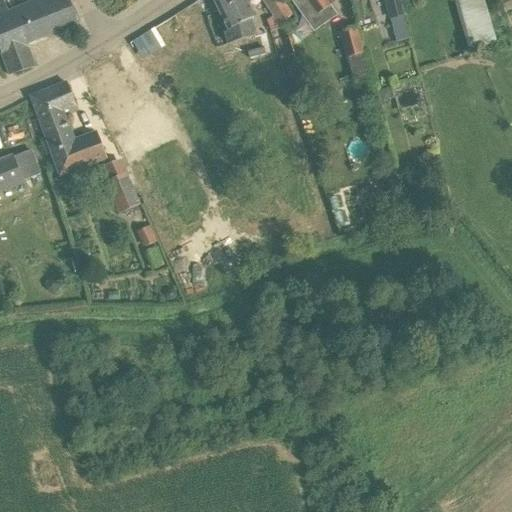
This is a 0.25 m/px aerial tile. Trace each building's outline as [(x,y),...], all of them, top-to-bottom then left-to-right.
[(27,45),(63,31),(79,26),(68,0),(38,0),(9,13),(3,0),(2,0),(0,1),(0,49),(10,76),(35,68),(27,45)] [(244,0),(213,0),(228,31),(225,32),(229,45),(255,36),(251,21),(254,19),(244,0)] [(281,0),(265,0),(264,1),(279,24),(292,16),(281,0)] [(290,0),(307,23),(331,6),(326,0),(290,0)] [(400,0),(386,0),(397,43),(409,40),(403,16),(404,16),(400,0)] [(483,0),(453,0),(468,48),(496,39),(483,0)] [(175,13),(128,43),(139,61),(186,31),(175,13)] [(287,27),(271,32),(279,60),(295,55),(287,27)] [(361,54),(362,54),(356,30),(340,35),(353,82),(368,78),(361,54)] [(125,165),(155,152),(116,60),(86,73),(125,165)] [(75,106),(67,84),(31,98),(60,176),(105,159),(96,135),(74,144),(62,112),(75,106)] [(391,88),(377,92),(380,106),(386,105),(388,104),(390,102),(391,100),(392,98),(393,95),(391,88)] [(0,192),(42,176),(31,150),(13,157),(0,162),(0,192)] [(117,164),(105,169),(109,181),(102,184),(110,204),(114,203),(118,212),(134,205),(117,164)] [(419,193),(414,190),(409,191),(406,198),(407,203),(413,206),(418,204),(421,199),(419,193)] [(147,227),(136,232),(143,247),(154,241),(147,227)] [(157,246),(144,252),(151,269),(164,263),(157,246)] [(48,292),(53,294),(58,292),(61,287),(59,282),(54,280),(49,281),(46,286),(48,292)] [(166,295),(166,299),(170,301),(174,301),(177,297),(176,293),(172,290),(168,291),(166,295)] [(257,362),(233,368),(238,383),(261,377),(257,362)] [(140,394),(116,400),(121,416),(144,410),(140,394)]
